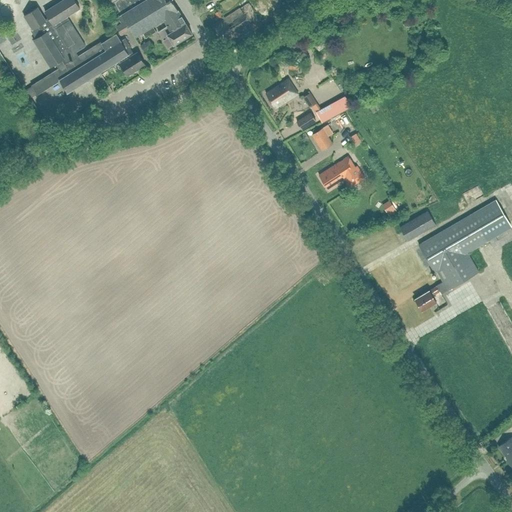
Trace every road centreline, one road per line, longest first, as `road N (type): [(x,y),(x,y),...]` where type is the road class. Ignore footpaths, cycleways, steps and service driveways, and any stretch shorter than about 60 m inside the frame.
road 1 (unclassified): [(484,466),(226,70)]
road 2 (unclassified): [(0,177),(63,140),(154,114),(226,70)]
road 3 (unclassified): [(226,70),(337,0)]
